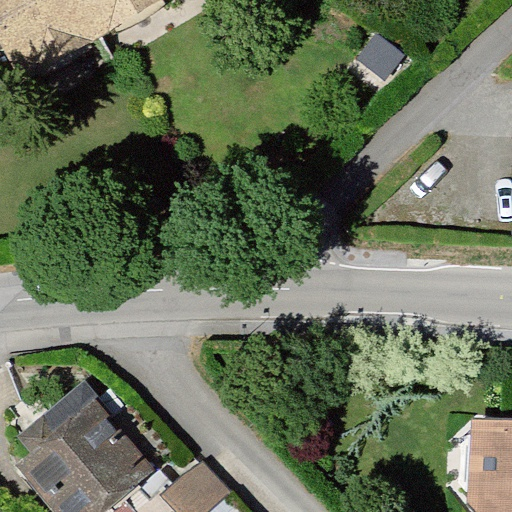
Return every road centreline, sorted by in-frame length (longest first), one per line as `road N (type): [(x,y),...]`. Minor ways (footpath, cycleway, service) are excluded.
road 1 (residential): [(511,29),(232,291)]
road 2 (residential): [(93,301),(309,511)]
road 3 (tertiary): [(511,298),(232,291)]
road 4 (tertiary): [(232,291),(93,301)]
